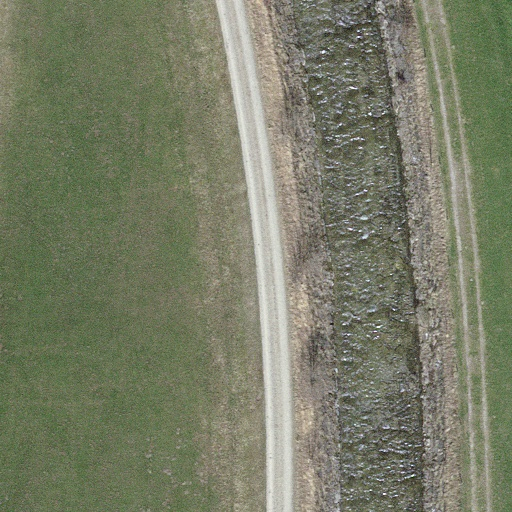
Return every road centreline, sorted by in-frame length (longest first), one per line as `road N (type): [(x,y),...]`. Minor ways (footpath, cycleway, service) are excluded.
road 1 (track): [(272,511),(272,349),(225,0)]
road 2 (track): [(485,511),(467,205),(435,0)]
